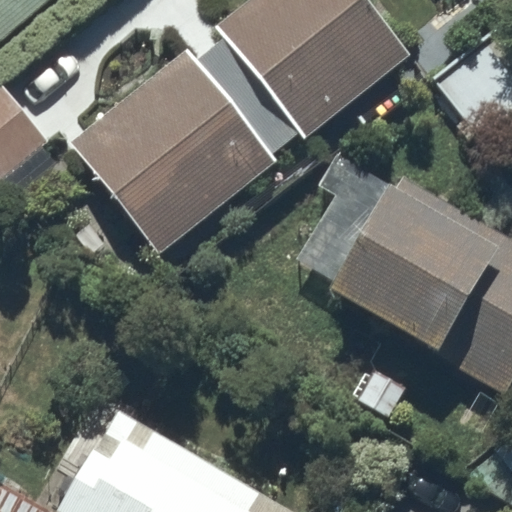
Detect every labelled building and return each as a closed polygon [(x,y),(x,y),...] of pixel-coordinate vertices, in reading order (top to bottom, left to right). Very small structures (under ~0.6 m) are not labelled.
[(0,0),(0,39),(46,0),(0,0)] [(188,46),(69,143),(161,255),(278,159),(272,151),(298,130),(306,139),(409,55),(364,0),(248,0),(219,24),(226,33),(197,57),(188,46)] [(481,137),(511,112),(511,12),(432,76),(464,115),(456,122),(469,138),(477,132),(481,137)] [(1,81),(0,81),(0,178),(49,139),(1,81)] [(511,374),(511,237),(399,171),(391,182),(343,154),(321,190),(333,197),(297,259),(334,281),(331,286),(442,351),(440,355),(502,392),(511,374)] [(122,399),(57,507),(64,511),(297,511),(154,431),(160,422),(122,399)] [(511,437),(465,474),(511,503),(511,437)] [(0,511),(52,511),(22,494),(27,486),(0,469),(0,511)]
